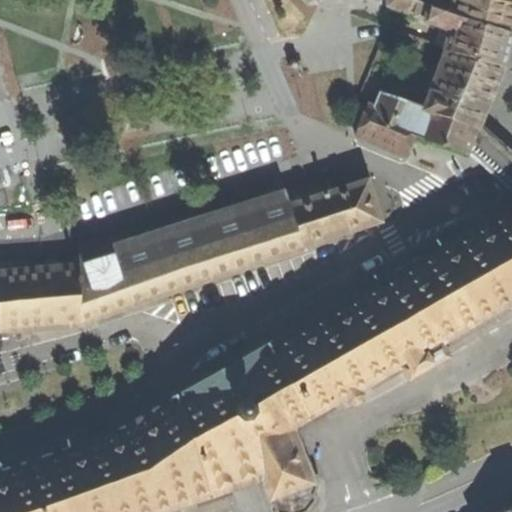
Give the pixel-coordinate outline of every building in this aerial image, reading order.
[(446,49),(446,51),(502,67),(505,56),(511,34),(453,16),(413,0),(388,0),(389,6),(449,30),(445,48),(446,49)] [(459,0),(453,16),(511,34),(511,32),(511,2),(498,0),(459,0)] [(446,51),(423,108),(478,127),(480,123),(492,91),(502,67),(446,51)] [(500,176),(511,187),(511,152),(501,142),(480,123),(478,127),(423,108),(380,91),(375,105),(357,97),(352,109),(364,114),(356,136),(404,156),(413,136),(466,154),(468,149),(483,160),(500,176)] [(333,127),(351,134),(355,124),(336,118),(333,127)] [(0,270),(0,325),(80,319),(380,221),(367,180),(330,191),(326,179),(79,259),(79,264),(28,268),(28,262),(13,262),(14,269),(0,270)] [(0,511),(154,511),(200,497),(236,485),(251,480),(261,477),(266,487),(271,498),(276,511),(304,511),(306,511),(316,500),(310,486),(310,481),(290,426),(299,421),(343,396),(347,405),(369,392),(365,383),(400,364),(408,376),(445,356),(438,342),(511,300),(511,208),(421,259),(419,257),(394,271),(396,274),(270,344),(268,343),(174,396),(175,399),(105,438),(49,456),(48,453),(21,463),(21,466),(0,472),(0,511)]
